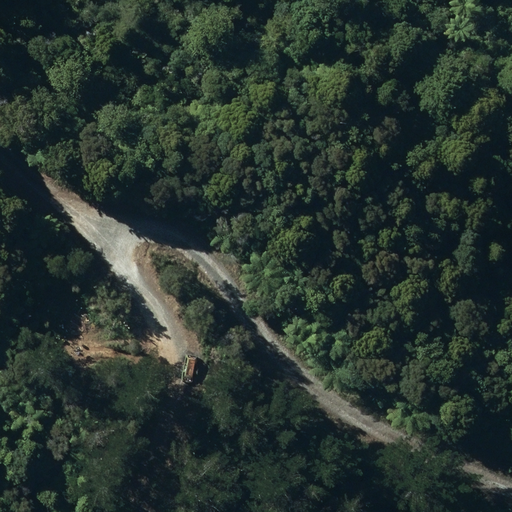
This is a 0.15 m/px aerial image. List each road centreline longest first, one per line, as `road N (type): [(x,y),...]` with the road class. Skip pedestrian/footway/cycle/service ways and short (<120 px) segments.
road 1 (track): [(76,229),(162,233),(207,262),(267,353),(338,412),(511,503)]
road 2 (track): [(0,152),(139,300),(165,377),(134,511)]
